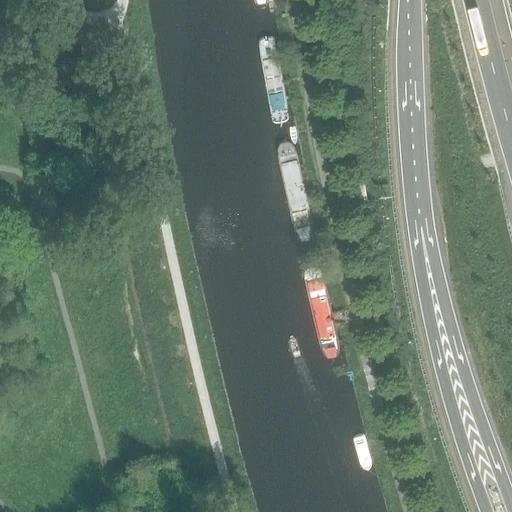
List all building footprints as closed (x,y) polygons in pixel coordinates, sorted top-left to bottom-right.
[(269,0),(253,0),(254,12),(270,11),(269,0)] [(275,36),(257,39),(273,126),(291,122),(275,36)] [(325,86),(341,83),(338,70),(322,73),(325,86)] [(294,141),(274,145),(296,245),(315,241),(294,141)] [(364,202),(362,190),(346,193),(348,205),(364,202)] [(370,229),(354,232),(357,244),(372,241),(370,229)] [(321,267),(302,272),(323,362),(342,358),(321,267)]
